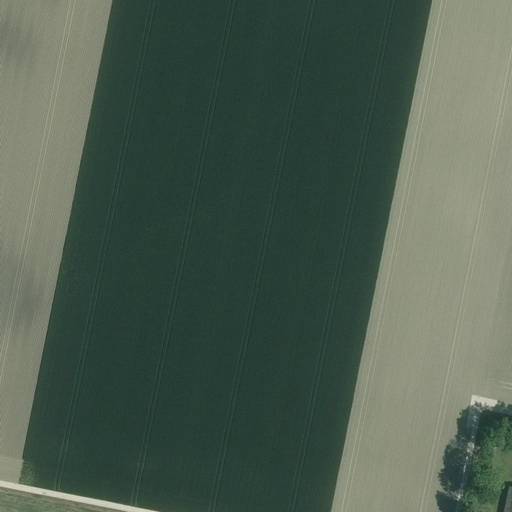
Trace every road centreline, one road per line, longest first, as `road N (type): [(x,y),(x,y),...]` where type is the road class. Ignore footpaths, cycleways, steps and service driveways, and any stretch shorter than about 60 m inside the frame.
road 1 (track): [(511,412),(464,403),(445,511)]
road 2 (track): [(129,511),(0,486)]
